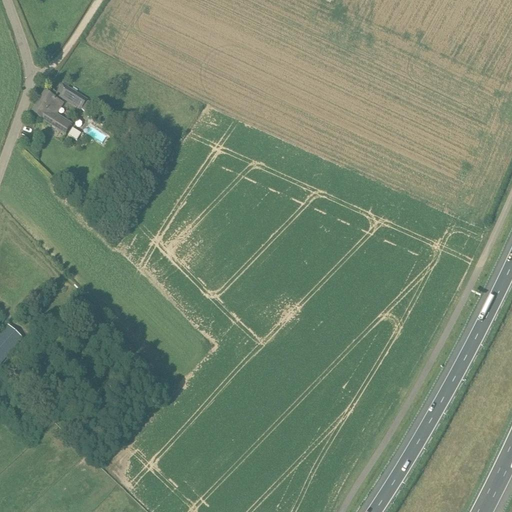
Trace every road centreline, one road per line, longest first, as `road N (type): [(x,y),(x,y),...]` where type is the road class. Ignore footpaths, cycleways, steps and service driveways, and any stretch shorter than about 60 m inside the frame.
road 1 (motorway): [(511,261),(373,511)]
road 2 (unclassified): [(0,155),(26,89),(2,0)]
